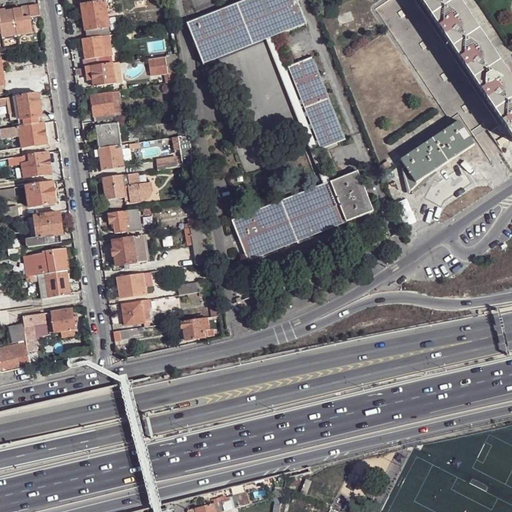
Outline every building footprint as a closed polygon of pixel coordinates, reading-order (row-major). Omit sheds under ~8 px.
[(113,0),(112,0),(104,1),(105,9),(114,7),(113,0)] [(306,23),(297,0),(249,0),(187,24),(202,63),(216,58),(208,36),(268,13),(277,35),(306,23)] [(500,127),(417,0),(386,0),(376,7),(450,120),(459,114),(475,138),(487,130),(490,134),(500,127)] [(421,0),(511,138),(511,80),(459,0),(421,0)] [(82,4),(86,31),(108,28),(105,9),(104,1),(97,2),(82,4)] [(0,34),(2,34),(3,38),(33,34),(31,18),(41,17),(39,6),(22,8),(22,10),(6,12),(6,10),(0,11),(0,34)] [(277,35),(268,13),(208,36),(216,58),(277,35)] [(86,31),(87,39),(108,36),(109,36),(108,28),(86,31)] [(82,40),(85,60),(86,60),(87,68),(88,67),(92,67),(112,64),(108,36),(87,39),(83,40),(82,40)] [(323,184),(331,181),(275,40),(268,42),(323,184)] [(174,77),(178,76),(175,57),(167,58),(148,61),(150,76),(163,74),(174,72),(174,77)] [(344,139),(312,57),(288,67),(320,149),(344,139)] [(92,67),(88,67),(90,75),(93,75),(95,87),(122,83),(119,63),(118,63),(112,64),(92,67)] [(174,72),(163,74),(165,84),(172,83),(175,82),(174,77),(174,72)] [(173,90),(180,89),(179,82),(175,82),(172,83),(173,90)] [(39,93),(0,99),(0,105),(8,104),(9,114),(15,113),(16,120),(23,119),(24,126),(43,123),(39,93)] [(114,119),(121,118),(118,93),(111,94),(113,114),(114,119)] [(91,97),(94,116),(113,114),(111,94),(91,97)] [(94,116),(95,122),(114,119),(113,114),(94,116)] [(24,126),(0,129),(0,136),(1,140),(21,136),(23,147),(48,143),(44,122),(43,123),(24,126)] [(475,146),(458,122),(401,159),(405,166),(416,183),(475,146)] [(97,137),(99,149),(121,146),(118,124),(96,127),(97,137)] [(180,150),(183,167),(186,166),(193,165),(188,136),(178,137),(180,150)] [(178,137),(172,138),(174,151),(180,150),(178,137)] [(507,144),(503,137),(495,142),(499,149),(507,144)] [(99,149),(102,172),(124,168),(123,162),(122,151),(121,146),(99,149)] [(17,157),(15,147),(0,149),(0,159),(9,159),(17,157)] [(122,151),(123,162),(131,161),(129,150),(122,151)] [(49,152),(29,155),(30,163),(23,164),(25,178),(52,173),(49,152)] [(9,159),(10,166),(20,164),(19,157),(17,157),(9,159)] [(158,171),(178,168),(176,160),(156,163),(158,171)] [(193,165),(186,166),(188,180),(195,179),(193,165)] [(402,168),(409,189),(411,190),(414,189),(416,186),(416,183),(405,166),(402,168)] [(374,212),(358,171),(331,181),(347,222),(374,212)] [(103,179),(107,201),(124,198),(125,198),(125,196),(129,195),(130,200),(130,203),(144,201),(146,200),(147,199),(148,197),(149,194),(150,192),(148,183),(141,184),(139,173),(103,179)] [(347,222),(331,181),(323,184),(232,221),(247,260),(347,222)] [(30,208),(56,204),(53,182),(27,186),(28,189),(30,208)] [(23,190),(23,186),(0,189),(0,198),(16,196),(16,193),(23,192),(23,190)] [(2,209),(4,218),(19,216),(18,206),(2,209)] [(149,208),(142,209),(143,216),(150,215),(149,208)] [(126,226),(127,232),(140,230),(137,210),(126,211),(128,226),(126,226)] [(126,211),(109,214),(111,225),(115,224),(116,234),(127,232),(126,226),(128,226),(126,211)] [(58,214),(38,217),(42,238),(61,235),(58,214)] [(209,264),(203,226),(191,228),(194,245),(197,266),(204,265),(209,264)] [(194,245),(191,228),(184,229),(187,247),(194,245)] [(14,248),(12,235),(6,237),(8,249),(12,249),(14,248)] [(20,247),(18,235),(12,235),(14,248),(20,247)] [(62,242),(61,235),(42,238),(26,240),(27,246),(28,246),(29,247),(62,242)] [(116,266),(137,263),(148,262),(145,245),(146,245),(145,235),(112,240),(116,266)] [(13,255),(24,253),(22,247),(21,247),(20,247),(14,248),(12,249),(13,255)] [(63,248),(43,251),(43,252),(46,274),(66,271),(63,248)] [(41,274),(46,274),(43,252),(32,254),(26,260),(28,276),(41,274)] [(70,293),(66,271),(46,274),(50,298),(70,295),(70,293)] [(152,286),(150,273),(142,274),(144,287),(152,286)] [(42,281),(41,274),(28,276),(29,283),(42,281)] [(46,274),(41,274),(42,281),(45,299),(50,298),(46,274)] [(142,274),(118,278),(121,299),(146,295),(144,287),(142,274)] [(176,286),(177,296),(199,293),(204,292),(208,292),(214,291),(212,281),(176,286)] [(215,297),(209,298),(212,317),(219,317),(215,297)] [(150,301),(122,306),(125,326),(152,322),(150,310),(152,310),(150,301)] [(61,332),(75,329),(72,310),(52,312),(53,321),(50,321),(51,329),(54,328),(55,333),(61,332)] [(26,339),(35,338),(33,325),(47,323),(45,313),(23,317),(24,324),(24,326),(26,339)] [(184,330),(186,341),(214,337),(213,330),(209,330),(207,318),(181,323),(182,330),(184,330)] [(9,328),(11,343),(26,340),(26,339),(24,326),(24,324),(9,328)] [(75,329),(61,332),(62,338),(76,336),(75,329)] [(141,329),(132,331),(133,340),(143,338),(141,329)] [(132,331),(113,333),(115,343),(133,340),(132,331)] [(26,340),(28,352),(37,351),(37,348),(35,338),(26,339),(26,340)] [(0,348),(0,371),(3,372),(29,366),(26,343),(4,348),(0,348)] [(224,511),(225,511),(239,507),(250,504),(246,493),(225,498),(226,500),(222,501),(221,498),(212,500),(214,504),(215,511),(224,511)]
